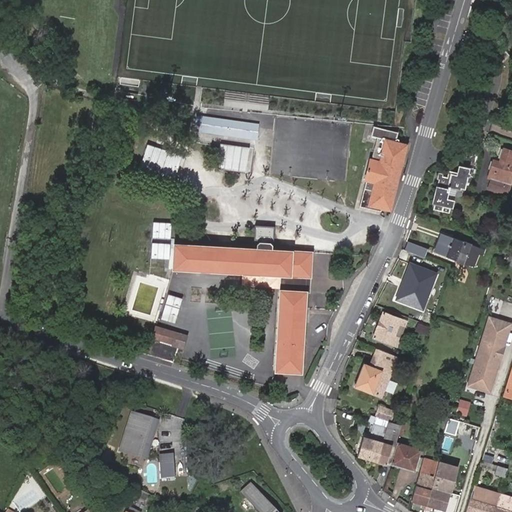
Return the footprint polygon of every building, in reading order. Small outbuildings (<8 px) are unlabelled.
[(136,97),(122,96),(121,104),(135,105),(136,97)] [(196,114),(194,131),(257,139),(259,123),(196,114)] [(384,208),(392,211),(412,145),(400,142),(403,131),(379,125),(376,135),(382,137),(362,205),(383,211),(384,208)] [(220,143),(217,167),(246,171),(250,146),(220,143)] [(183,155),(148,144),(140,168),(176,180),(183,155)] [(511,149),(505,148),(501,161),(495,159),(489,176),(493,177),(490,187),(509,193),(511,183),(506,181),(511,165),(511,149)] [(475,175),(476,171),(467,168),(465,174),(457,172),(455,177),(445,174),(435,208),(451,213),(455,200),(450,199),(453,190),(470,195),(476,175),(475,175)] [(153,237),(172,239),(173,222),(154,221),(153,237)] [(444,230),(442,235),(453,240),(455,235),(444,230)] [(453,258),(460,237),(455,235),(453,240),(442,235),(438,246),(449,251),(447,256),(453,258)] [(477,243),(460,237),(453,258),(475,267),(480,252),(474,250),(477,243)] [(153,242),(152,257),(167,258),(168,243),(153,242)] [(261,245),(260,250),(274,251),(275,246),(273,243),(263,242),(261,245)] [(407,250),(418,254),(421,245),(411,242),(407,250)] [(260,250),(236,248),(176,245),(175,269),(283,276),(313,278),(315,253),(274,251),(260,250)] [(418,254),(427,257),(430,249),(421,245),(418,254)] [(449,251),(438,246),(436,251),(447,256),(449,251)] [(437,272),(409,261),(394,299),(422,310),(437,272)] [(312,293),(313,278),(283,276),(282,291),(309,293),(312,293)] [(390,304),(396,290),(390,287),(383,301),(390,304)] [(303,374),(309,293),(282,291),(277,373),(303,374)] [(177,322),(183,297),(169,294),(163,319),(177,322)] [(411,322),(387,312),(376,338),(400,348),(403,340),(398,339),(403,327),(408,329),(411,322)] [(511,322),(488,315),(466,386),(490,394),(511,322)] [(429,334),(431,327),(421,323),(419,330),(429,334)] [(183,349),(187,335),(156,326),(152,339),(183,349)] [(374,366),(368,363),(358,386),(375,393),(385,397),(398,365),(395,364),(399,355),(382,348),(374,366)] [(460,400),(458,414),(469,415),(470,401),(460,400)] [(396,413),(381,406),(378,414),(393,420),(396,413)] [(158,421),(132,413),(120,450),(146,459),(158,421)] [(402,425),(379,417),(376,426),(396,433),(392,445),(395,446),(390,464),(393,465),(400,443),(397,443),(401,429),(402,425)] [(396,433),(376,426),(373,435),(366,433),(360,456),(389,465),(390,464),(395,446),(392,445),(396,433)] [(423,450),(400,443),(393,465),(417,472),(423,450)] [(437,471),(455,476),(457,467),(436,462),(438,454),(427,451),(418,487),(431,490),(437,471)] [(173,454),(160,455),(161,478),(175,477),(173,454)] [(480,462),(479,466),(494,471),(493,474),(504,478),(507,470),(480,462)] [(446,510),(455,476),(437,471),(431,490),(427,506),(446,510)] [(276,511),(250,483),(240,492),(258,511),(276,511)] [(473,485),(464,511),(493,511),(497,500),(499,494),(473,485)] [(418,511),(425,511),(427,506),(431,490),(418,487),(414,502),(424,505),(422,510),(419,509),(418,511)] [(511,511),(511,504),(497,500),(493,511),(511,511)]
